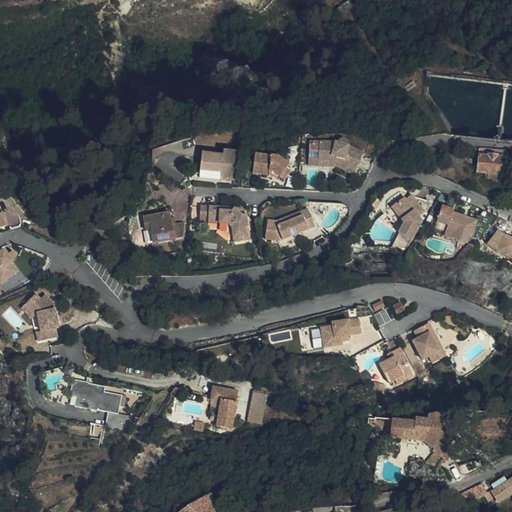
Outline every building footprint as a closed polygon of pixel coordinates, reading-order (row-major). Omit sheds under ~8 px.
[(334,165),(349,172),(353,172),(362,151),(348,143),(342,135),(336,138),(333,138),(329,140),(308,139),(308,165),(331,167),(334,165)] [(221,151),(201,148),(198,176),(213,178),(216,175),(216,171),(220,171),(220,179),(233,179),(235,149),(221,147),(221,151)] [(267,154),(253,151),(252,173),(270,174),(277,178),(279,177),(284,180),(290,171),(285,167),(288,162),(275,151),(270,152),(267,154)] [(506,175),(507,159),(478,156),(476,172),(490,173),(489,180),(497,180),(498,174),(506,175)] [(395,201),(391,205),(402,221),(397,234),(390,247),(406,252),(413,239),(421,220),(419,217),(424,212),(413,196),(405,200),(401,198),(395,201)] [(8,225),(20,219),(13,204),(0,210),(8,225)] [(453,207),(442,204),(435,227),(445,231),(444,238),(467,243),(476,219),(453,212),(453,207)] [(227,206),(200,205),(199,221),(205,223),(207,224),(218,224),(219,222),(225,222),(230,227),(232,242),(249,239),(246,210),(242,207),(232,207),(230,208),(227,208),(227,206)] [(274,221),(267,220),(264,239),(281,241),(282,238),(307,228),(308,230),(314,227),(307,209),(274,221)] [(168,210),(141,215),(145,230),(150,230),(153,243),(183,237),(183,223),(174,225),(168,210)] [(496,253),(511,255),(511,237),(503,233),(496,230),(485,246),(491,249),(496,253)] [(0,283),(18,271),(11,261),(17,257),(11,251),(8,253),(2,246),(0,248),(0,283)] [(38,341),(57,337),(55,328),(59,327),(52,301),(45,294),(40,297),(35,292),(19,307),(33,320),(34,330),(38,341)] [(330,324),(319,325),(323,347),(342,344),(342,341),(349,340),(348,335),(360,333),(358,318),(384,305),(381,300),(372,304),(349,319),(348,317),(330,319),(330,324)] [(428,322),(412,331),(415,336),(411,339),(422,359),(429,357),(432,364),(446,356),(428,322)] [(398,346),(386,353),(388,358),(378,362),(388,383),(394,380),(398,385),(414,376),(398,346)] [(87,381),(72,379),(69,395),(75,396),(74,406),(91,410),(90,412),(96,413),(97,410),(118,414),(119,406),(125,407),(127,396),(104,392),(104,387),(87,383),(87,381)] [(237,390),(211,385),(208,405),(211,405),(209,416),(215,417),(215,426),(233,428),(236,400),(237,390)] [(263,423),(268,394),(254,391),(249,421),(263,423)] [(418,420),(391,420),(390,441),(400,440),(424,442),(435,453),(444,461),(455,455),(449,443),(452,441),(443,425),(441,427),(442,413),(431,413),(431,416),(418,416),(418,420)] [(444,461),(435,453),(425,463),(434,471),(444,461)] [(452,482),(473,472),(467,460),(446,470),(452,482)] [(495,506),(511,495),(511,479),(488,493),(495,506)] [(452,497),(450,497),(456,508),(479,496),(474,487),(457,495),(452,497)] [(208,496),(205,498),(214,511),(217,508),(208,496)] [(214,511),(205,498),(190,505),(199,511),(214,511)]
